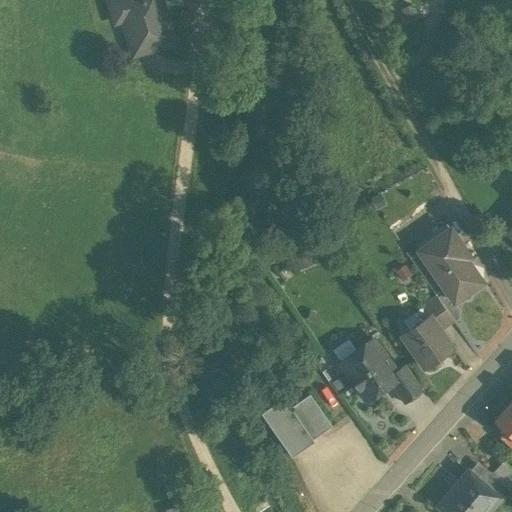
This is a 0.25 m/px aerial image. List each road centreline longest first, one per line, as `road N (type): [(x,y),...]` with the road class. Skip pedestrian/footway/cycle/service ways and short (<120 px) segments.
road 1 (track): [(210,0),(170,294),(170,352),(186,419),(230,511)]
road 2 (track): [(511,300),(345,0)]
road 3 (residential): [(366,511),(511,343)]
